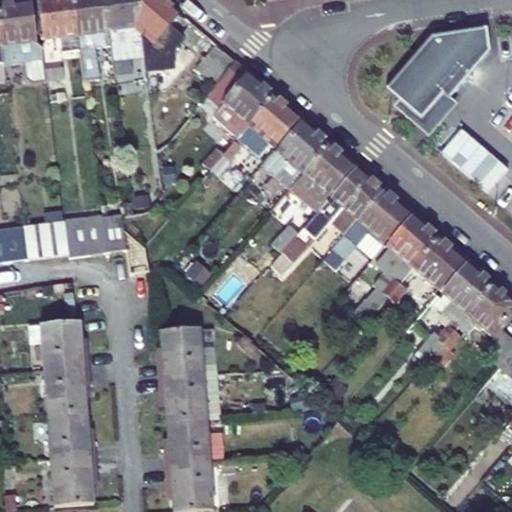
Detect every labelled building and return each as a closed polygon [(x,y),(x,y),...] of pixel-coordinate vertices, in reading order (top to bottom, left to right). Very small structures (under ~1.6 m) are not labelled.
[(61,40),(63,55),(80,53),(73,0),(56,0),(41,2),(46,42),(61,40)] [(94,51),(112,48),(110,33),(105,0),(73,0),(80,53),(84,83),(98,82),(94,51)] [(105,0),(110,33),(112,48),(114,63),(142,59),(138,30),(134,0),(105,0)] [(158,75),(153,47),(165,34),(182,16),(162,0),(134,0),(138,30),(142,59),(146,86),(160,84),(158,75)] [(43,63),(41,51),(34,43),(29,4),(0,7),(0,39),(4,67),(4,68),(43,63)] [(432,38),(387,91),(400,101),(412,111),(429,112),(441,98),(442,99),(444,96),(450,101),(491,53),(488,29),(432,38)] [(162,69),(168,68),(166,61),(170,61),(165,34),(153,47),(158,75),(163,74),(162,69)] [(218,48),(198,71),(217,88),(237,65),(218,48)] [(43,63),(4,68),(7,88),(46,83),(44,73),(43,63)] [(65,82),(63,70),(44,73),(46,83),(46,85),(65,82)] [(251,77),(215,118),(240,140),(276,98),(251,77)] [(400,101),(394,107),(431,138),(457,107),(450,101),(444,96),(442,99),(441,98),(429,112),(412,111),(400,101)] [(261,158),(271,147),(274,150),(300,118),(276,98),(240,140),(261,158)] [(277,151),(262,169),(290,192),(331,145),(306,123),(280,153),(277,151)] [(228,138),(204,166),(212,172),(236,145),(228,138)] [(233,169),(229,165),(242,150),(236,145),(212,172),(218,177),(222,181),(233,169)] [(328,204),(332,199),(329,195),(355,165),(331,145),(290,192),(318,215),(328,204)] [(328,204),(318,215),(346,239),(386,191),(362,171),(331,206),(328,204)] [(201,184),(207,190),(218,177),(212,172),(201,184)] [(358,248),(372,233),(385,244),(412,212),(386,191),(346,239),(334,253),(341,258),(353,244),(358,248)] [(122,214),(123,217),(103,220),(103,223),(123,220),(135,218),(133,205),(123,206),(124,214),(122,214)] [(102,218),(65,223),(65,224),(66,228),(103,223),(103,220),(102,218)] [(378,312),(401,286),(406,280),(442,239),(418,218),(377,265),(386,274),(374,288),(378,291),(354,318),(364,327),(378,312)] [(125,229),(124,226),(123,220),(103,223),(107,255),(128,253),(125,229)] [(107,255),(103,223),(66,228),(70,257),(70,260),(107,255)] [(66,228),(65,224),(26,229),(26,233),(66,228)] [(70,257),(66,228),(26,233),(30,262),(70,257)] [(289,228),(273,247),(283,255),(300,236),(289,228)] [(8,265),(30,262),(26,233),(4,236),(8,265)] [(272,268),(283,278),(311,245),(300,236),(283,255),(272,268)] [(430,300),(440,290),(441,290),(467,260),(442,239),(406,280),(430,300)] [(433,360),(457,333),(460,329),(497,286),(472,265),(442,300),(439,298),(432,305),(444,314),(453,322),(447,329),(440,337),(437,334),(415,360),(425,369),(433,360)] [(378,312),(386,318),(408,292),(401,286),(378,312)] [(497,338),(484,354),(498,366),(511,349),(511,337),(504,330),(511,321),(511,298),(497,286),(460,329),(469,337),(480,324),(497,338)] [(438,322),(447,329),(453,322),(444,314),(438,322)] [(81,342),(80,325),(41,328),(44,374),(88,370),(86,355),(82,356),(81,342)] [(252,359),(261,349),(256,344),(238,328),(229,339),(252,359)] [(0,352),(11,351),(9,331),(0,332),(0,352)] [(458,357),(452,353),(464,338),(457,333),(433,360),(446,371),(458,357)] [(163,365),(159,366),(160,380),(204,377),(201,334),(161,336),(162,352),(163,365)] [(511,349),(498,366),(502,370),(511,358),(511,349)] [(511,358),(502,370),(508,374),(511,369),(511,358)] [(86,401),(85,387),(89,386),(88,370),(44,374),(48,420),(87,417),(86,401)] [(167,409),(168,426),(208,422),(204,377),(160,380),(161,396),(166,396),(167,409)] [(94,446),(90,446),(88,432),(87,417),(48,420),(51,464),(95,461),(94,446)] [(165,456),(167,471),(211,468),(208,422),(168,426),(169,441),(170,455),(165,456)] [(511,428),(503,438),(511,445),(511,428)] [(92,477),(96,477),(95,461),(51,464),(55,510),(95,507),(93,491),(92,477)] [(6,478),(18,477),(17,467),(6,467),(6,478)] [(173,499),(174,511),(214,511),(211,468),(167,471),(167,486),(172,485),(173,499)] [(4,511),(18,511),(16,496),(5,498),(4,511)]
